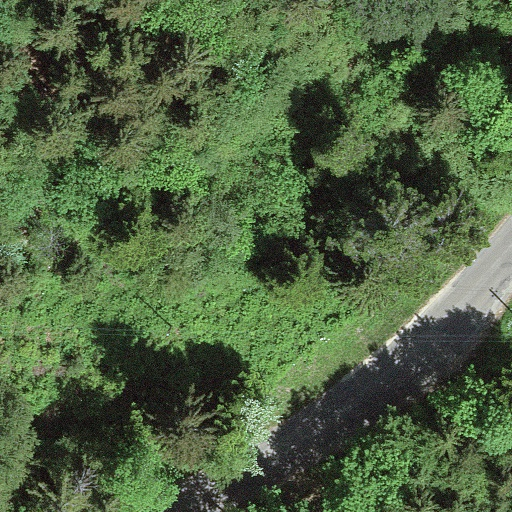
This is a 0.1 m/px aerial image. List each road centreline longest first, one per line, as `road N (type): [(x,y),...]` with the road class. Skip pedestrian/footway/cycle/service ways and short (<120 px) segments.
road 1 (unknown): [(0,281),(323,102),(371,89),(439,100),(511,139)]
road 2 (unclassified): [(511,240),(325,422),(243,485),(176,511)]
